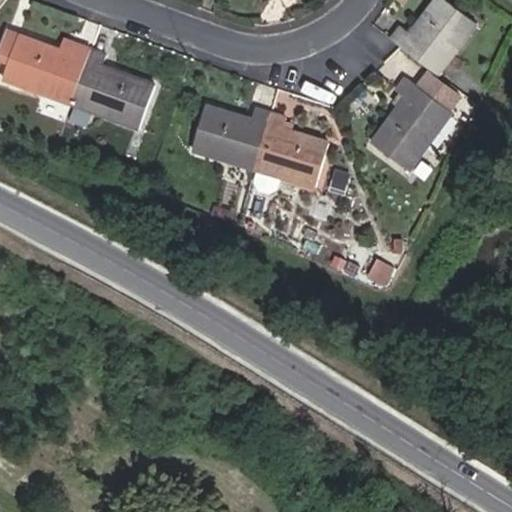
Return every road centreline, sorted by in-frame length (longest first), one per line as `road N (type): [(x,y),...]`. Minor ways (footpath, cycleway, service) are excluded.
road 1 (residential): [(0,200),(160,281),(511,500)]
road 2 (residential): [(111,0),(190,32),(277,49),(344,16),(355,0)]
